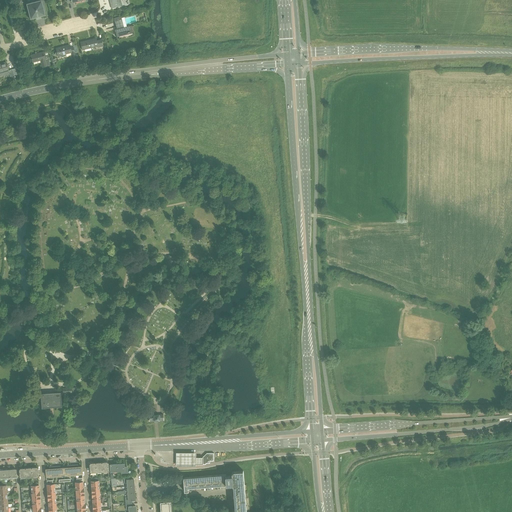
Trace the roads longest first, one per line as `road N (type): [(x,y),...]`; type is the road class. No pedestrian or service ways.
road 1 (primary): [(288,80),(312,431)]
road 2 (primary): [(322,430),(300,79)]
road 3 (primary): [(310,63),(511,55)]
road 4 (primary): [(511,51),(315,52)]
road 5 (unclassified): [(322,440),(511,418)]
road 6 (unclassified): [(511,417),(322,430)]
road 7 (tertiary): [(272,56),(134,74)]
road 8 (tertiary): [(0,99),(134,74)]
road 9 (tertiary): [(134,74),(268,66)]
